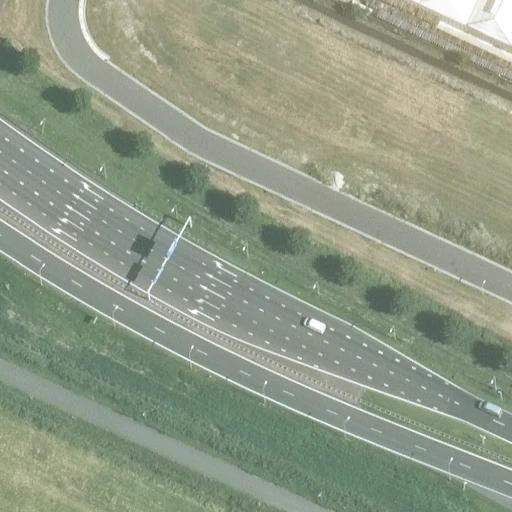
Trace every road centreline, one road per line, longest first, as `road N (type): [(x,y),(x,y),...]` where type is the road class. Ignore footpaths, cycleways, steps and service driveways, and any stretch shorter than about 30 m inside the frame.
road 1 (trunk): [(511,429),(182,267),(0,150)]
road 2 (trunk): [(0,234),(155,329),(511,484)]
road 3 (unclassified): [(511,290),(197,146),(79,61),(63,0)]
road 4 (unclassified): [(309,511),(0,371)]
